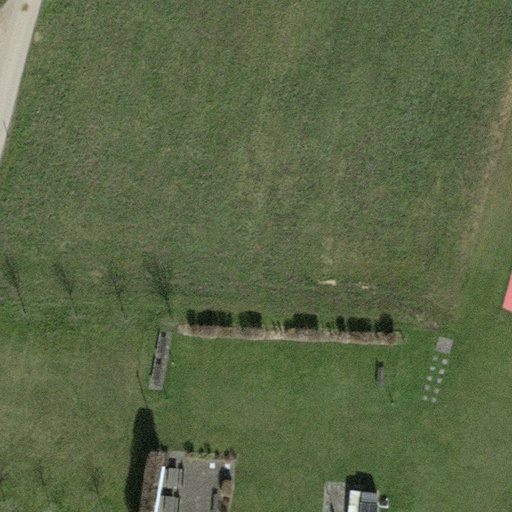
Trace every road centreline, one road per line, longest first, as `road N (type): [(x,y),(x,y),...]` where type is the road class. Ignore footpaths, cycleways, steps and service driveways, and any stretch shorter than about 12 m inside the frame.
road 1 (track): [(0,272),(511,384)]
road 2 (track): [(0,174),(48,0)]
